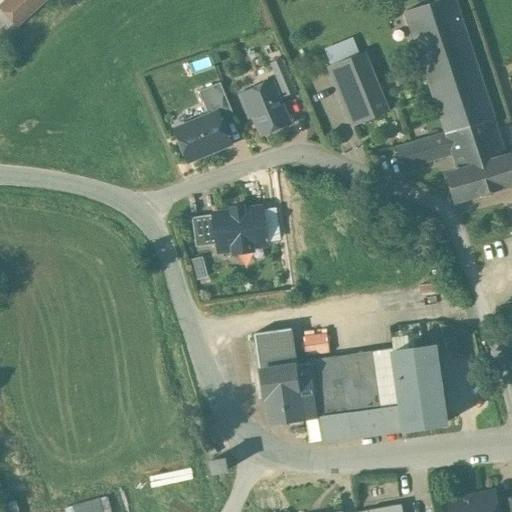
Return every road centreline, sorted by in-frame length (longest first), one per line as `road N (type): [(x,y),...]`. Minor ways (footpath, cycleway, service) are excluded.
road 1 (residential): [(511,385),(446,209),(313,156),(259,164),(182,194),(148,221)]
road 2 (residential): [(263,452),(237,431),(213,385),(163,238),(148,221)]
road 3 (residential): [(511,448),(321,462),(263,452)]
road 4 (residential): [(148,221),(62,185),(0,180)]
